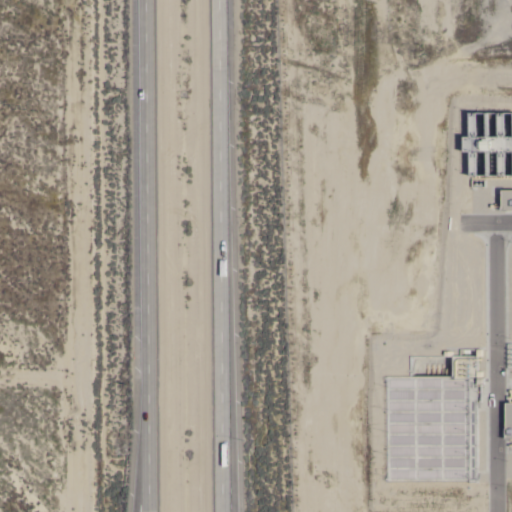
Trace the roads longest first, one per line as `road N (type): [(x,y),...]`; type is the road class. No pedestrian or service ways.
road 1 (motorway): [(145,0),(148,511)]
road 2 (motorway): [(221,479),(217,0)]
